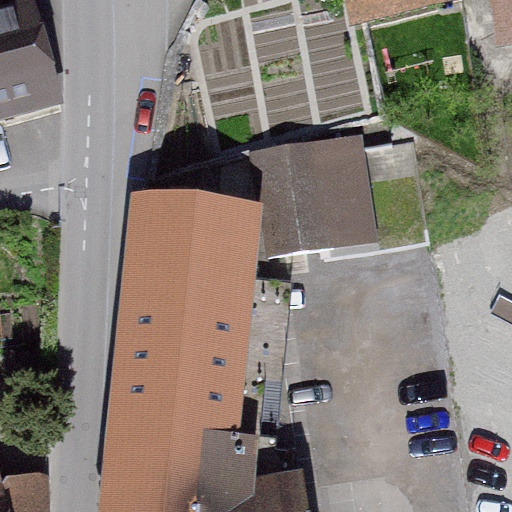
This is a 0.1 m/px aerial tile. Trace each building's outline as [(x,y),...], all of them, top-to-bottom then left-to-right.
[(350,0),(356,26),(458,2),(457,0),(350,0)] [(511,35),(511,0),(490,0),(496,38),(511,35)] [(0,119),(55,103),(29,16),(0,24),(0,119)] [(268,261),(370,242),(351,143),(249,161),(268,261)] [(228,448),(251,222),(134,209),(102,511),(300,511),(297,493),(243,501),(249,456),(233,454),(234,448),(228,448)] [(355,311),(367,401),(447,390),(435,300),(355,311)] [(40,511),(39,484),(0,491),(0,511),(40,511)]
